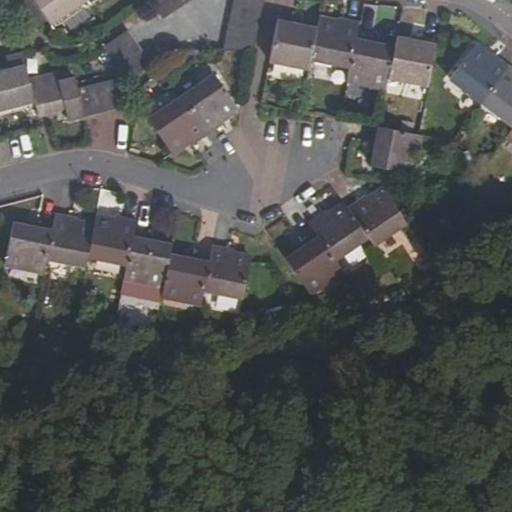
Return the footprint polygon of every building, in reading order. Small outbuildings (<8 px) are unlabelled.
[(27,0),(9,12),(26,36),(48,21),(51,24),(86,0),(27,0)] [(191,0),(151,0),(164,19),(191,0)] [(253,49),(263,0),(235,0),(225,51),(253,49)] [(297,19),(278,15),(268,63),(308,70),(310,61),(317,27),(297,24),(297,19)] [(338,21),(318,18),(317,27),(310,61),(349,67),(356,32),(358,21),(339,18),(338,21)] [(151,64),(128,31),(104,47),(127,81),(151,64)] [(376,36),(356,32),(349,67),(346,81),(385,88),(388,77),(394,45),(375,42),(376,36)] [(428,85),(437,39),(417,35),(416,39),(396,36),(394,45),(388,77),(428,85)] [(482,101),(510,64),(494,53),(491,57),(476,46),(451,79),(482,101)] [(125,106),(116,78),(79,88),(76,78),(59,83),(57,76),(30,82),(23,55),(8,58),(10,71),(0,73),(0,109),(35,101),(39,114),(65,108),(68,120),(125,106)] [(511,66),(510,64),(482,101),(511,123),(511,66)] [(180,97),(207,136),(224,125),(221,121),(239,110),(214,74),(180,97)] [(190,147),(207,136),(180,97),(148,119),(172,154),(187,144),(190,147)] [(378,126),(374,126),(371,146),(376,147),(372,166),(415,174),(423,135),(418,134),(378,126)] [(367,237),(374,246),(406,223),(383,189),(366,200),(363,196),(347,207),(367,237)] [(315,232),(334,260),(367,237),(347,207),(344,203),(326,215),(324,211),(308,222),(315,232)] [(45,258),(85,266),(87,257),(94,225),(73,221),(75,216),(54,212),(52,224),(45,258)] [(87,257),(126,265),(133,231),(136,219),(116,215),(115,220),(96,216),(94,225),(87,257)] [(6,265),(43,273),(45,258),(52,224),(33,220),(32,225),(15,222),(6,265)] [(126,265),(123,279),(163,287),(170,254),(172,244),(152,240),(152,234),(133,231),(126,265)] [(285,259),(310,295),(343,273),(334,260),(315,232),(298,244),(301,248),(285,259)] [(210,256),(203,290),(244,298),(252,258),(232,254),(233,249),(213,245),(210,256)] [(163,287),(161,296),(200,303),(203,290),(210,256),(191,253),(191,258),(170,254),(163,287)]
